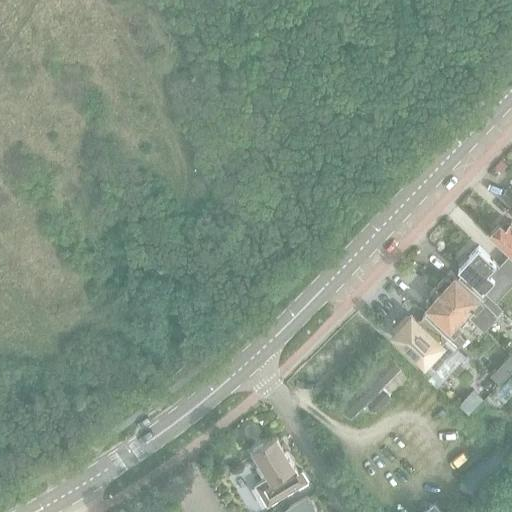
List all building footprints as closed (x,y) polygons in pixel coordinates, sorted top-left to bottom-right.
[(499,222),(489,234),(509,253),(511,255),(511,222),(510,221),(504,227),(499,222)] [(464,254),(458,260),(460,265),(459,266),(463,270),(478,284),(479,283),(484,288),(496,300),(511,282),(511,255),(509,253),(499,264),(478,245),(469,255),(464,254)] [(463,270),(457,276),(472,290),(478,284),(463,270)] [(443,277),(435,285),(468,315),(468,314),(484,328),(502,306),(496,300),(484,288),(479,283),(478,284),(472,290),(457,276),(455,274),(451,279),(448,276),(443,277)] [(429,308),(424,314),(456,344),(457,343),(460,345),(466,338),(455,328),(468,315),(435,285),(428,293),(428,298),(431,300),(426,305),(429,308)] [(398,330),(395,333),(406,342),(403,345),(412,354),(415,350),(430,364),(434,368),(456,344),(424,314),(417,321),(411,315),(409,318),(407,316),(396,329),(398,330)] [(381,385),(398,368),(385,355),(338,401),(351,414),(367,399),(376,408),(390,394),(381,385)] [(430,364),(422,372),(426,376),(432,369),(434,368),(430,364)] [(507,375),(498,366),(491,374),(500,382),(507,375)] [(511,374),(490,398),(499,407),(511,393),(511,374)] [(472,387),(457,403),(467,413),(482,397),(472,387)] [(265,503),(307,478),(301,468),(297,470),(276,435),(252,449),(268,475),(253,484),(265,503)] [(511,465),(494,444),(458,475),(476,498),(511,468),(511,465)] [(511,511),(511,487),(481,511),(511,511)] [(319,511),(308,494),(282,510),(283,511),(319,511)] [(434,502),(421,511),(441,511),(442,511),(434,502)]
